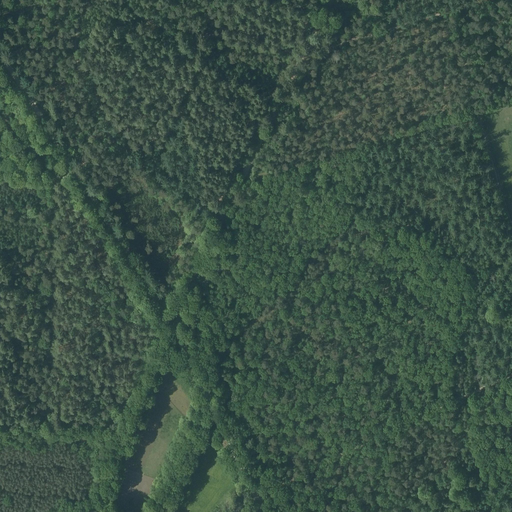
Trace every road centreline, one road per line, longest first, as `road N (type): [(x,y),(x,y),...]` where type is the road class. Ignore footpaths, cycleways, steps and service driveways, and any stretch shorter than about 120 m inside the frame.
road 1 (unknown): [(306,48),(443,13),(511,232)]
road 2 (track): [(170,320),(306,48)]
road 3 (track): [(511,374),(256,495)]
road 4 (track): [(473,109),(238,182)]
road 5 (unknown): [(85,187),(128,154),(103,130),(83,85),(78,40),(88,0)]
road 6 (track): [(264,511),(170,320)]
road 7 (unknown): [(121,0),(133,22),(306,48)]
road 8 (track): [(166,327),(93,511)]
road 9 (track): [(170,320),(85,187)]
road 10 (track): [(67,161),(0,53)]
road 11 (unknown): [(207,401),(165,483),(159,511)]
